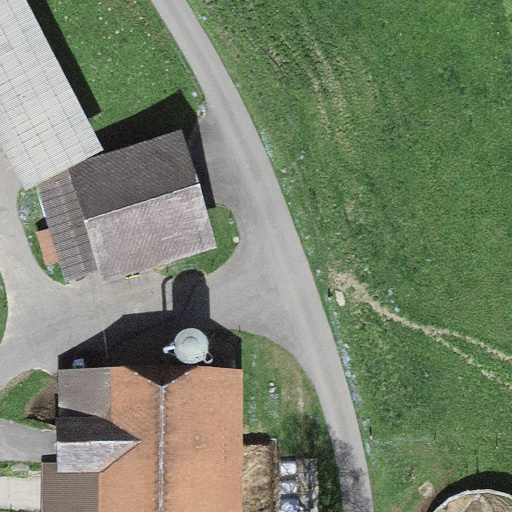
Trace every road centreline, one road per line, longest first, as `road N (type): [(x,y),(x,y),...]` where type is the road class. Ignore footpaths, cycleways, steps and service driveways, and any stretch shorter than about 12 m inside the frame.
road 1 (track): [(166,0),(274,224),(332,386),(356,511)]
road 2 (track): [(295,283),(146,314),(0,364)]
road 3 (track): [(55,339),(0,218)]
